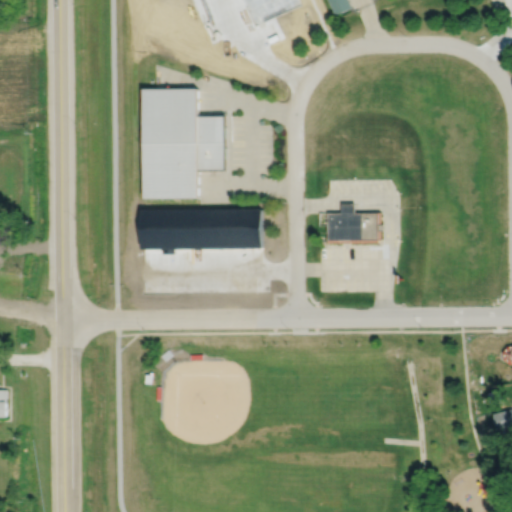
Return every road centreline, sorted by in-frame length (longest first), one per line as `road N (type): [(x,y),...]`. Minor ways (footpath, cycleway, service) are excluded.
road 1 (residential): [(59,0),(64,511)]
road 2 (residential): [(297,317),(295,115),(325,61),(364,45),(446,44),(487,63),(511,103)]
road 3 (residential): [(511,314),(63,318)]
